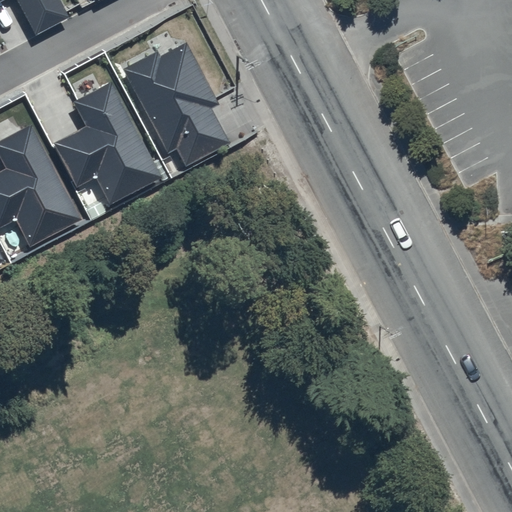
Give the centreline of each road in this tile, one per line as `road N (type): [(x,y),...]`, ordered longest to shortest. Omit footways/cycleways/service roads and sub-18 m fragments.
road 1 (secondary): [(511,473),(257,0)]
road 2 (residential): [(141,0),(0,75)]
